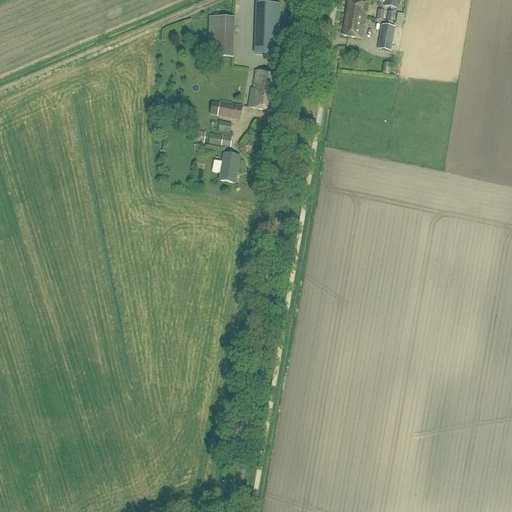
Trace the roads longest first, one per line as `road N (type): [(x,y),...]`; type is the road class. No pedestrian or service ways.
road 1 (secondary): [(231,511),(319,0)]
road 2 (track): [(0,96),(224,0)]
